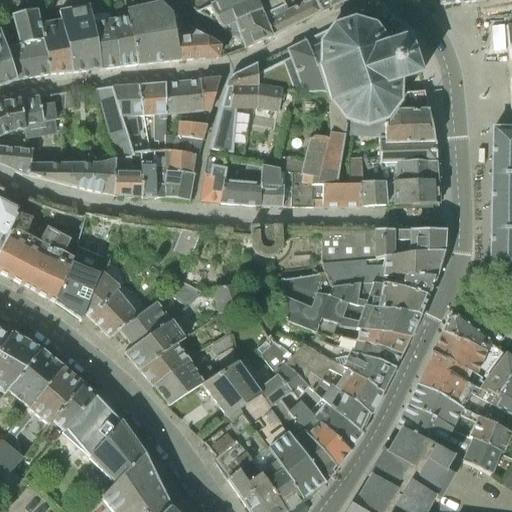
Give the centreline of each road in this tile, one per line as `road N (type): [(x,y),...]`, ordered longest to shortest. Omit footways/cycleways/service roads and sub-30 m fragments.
road 1 (residential): [(222,511),(123,386),(0,298)]
road 2 (tertiary): [(451,284),(463,217),(455,124),(445,56),(425,20)]
road 3 (residential): [(327,511),(383,423),(451,284)]
